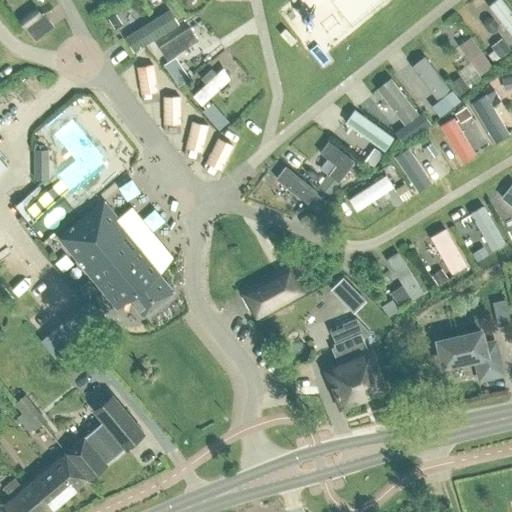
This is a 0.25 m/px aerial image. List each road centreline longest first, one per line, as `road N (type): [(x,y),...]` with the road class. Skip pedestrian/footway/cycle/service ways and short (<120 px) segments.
road 1 (primary): [(413,439),(397,434),(299,454),(222,493)]
road 2 (primary): [(222,493),(305,479),(413,439)]
